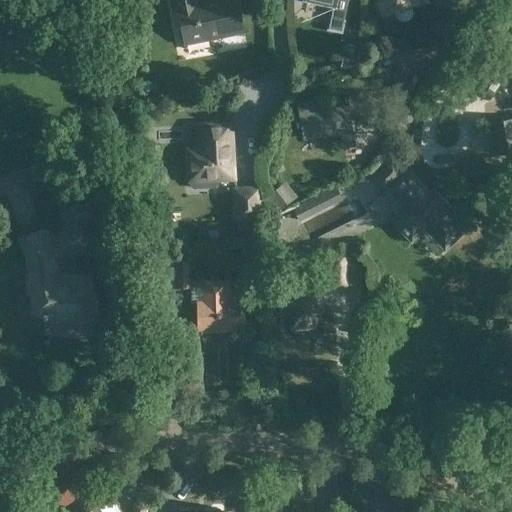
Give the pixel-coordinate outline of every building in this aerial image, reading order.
[(197,0),(171,0),(173,11),(178,10),(184,43),(243,31),(236,0),(205,0),(198,1),(197,0)] [(307,0),(333,6),(329,28),(341,30),(347,0),(307,0)] [(381,0),(373,3),(377,16),(394,11),(395,15),(397,18),(400,20),(404,21),(408,19),(411,17),(412,13),(412,9),(410,4),(422,0),(381,0)] [(339,68),(358,65),(358,47),(345,44),(339,68)] [(350,107),(299,116),(304,138),(344,131),(345,134),(357,132),(357,128),(372,126),(368,104),(365,104),(363,95),(348,97),(350,107)] [(404,135),(415,111),(395,102),(384,126),(388,129),(386,135),(396,140),(399,132),(404,135)] [(511,151),(511,119),(489,123),(494,154),(511,151)] [(230,123),(198,125),(199,126),(193,126),(190,130),(191,139),(188,142),(189,150),(188,150),(190,176),(190,185),(194,189),(215,188),(218,184),(218,178),(233,178),(232,154),(229,154),(229,147),(231,147),(230,123)] [(392,207),(402,217),(395,225),(410,241),(423,229),(443,249),(463,230),(443,210),(448,205),(432,189),(428,193),(407,172),(404,175),(390,161),(374,177),(384,188),(387,191),(398,201),(392,207)] [(511,222),(511,179),(498,181),(507,223),(511,222)] [(293,199),(281,184),(264,198),(276,212),(293,199)] [(299,221),(342,199),(336,186),(292,208),(299,221)] [(258,188),(236,190),(237,217),(239,217),(240,239),(258,238),(257,216),(259,216),(258,188)] [(60,276),(40,230),(17,238),(26,261),(25,293),(30,294),(30,315),(41,315),(41,318),(45,318),(45,321),(82,322),(82,310),(96,310),(97,294),(89,294),(90,277),(60,276)] [(347,287),(346,256),(329,257),(330,287),(347,287)] [(188,289),(187,262),(174,262),(174,289),(188,289)] [(198,283),(199,304),(197,303),(197,330),(201,330),(201,333),(213,333),(213,330),(241,330),(240,303),(239,303),(239,294),(229,294),(229,282),(198,283)] [(301,289),(301,294),(289,294),(290,328),(315,327),(315,321),(320,321),(318,288),(301,289)] [(146,511),(146,503),(131,503),(130,511),(146,511)]
